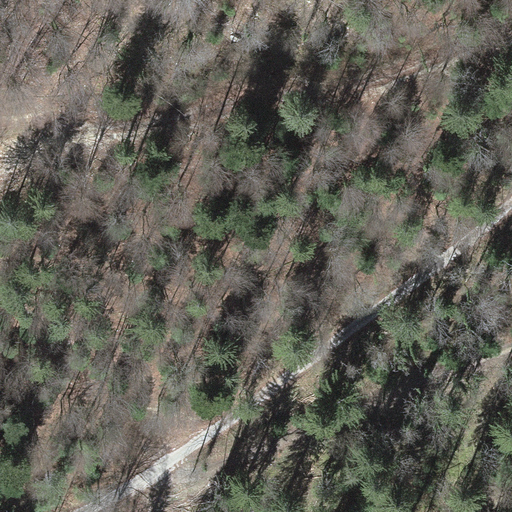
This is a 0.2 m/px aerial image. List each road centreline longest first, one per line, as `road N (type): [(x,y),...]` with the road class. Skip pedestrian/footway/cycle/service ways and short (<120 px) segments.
road 1 (track): [(511,193),(344,343),(94,511)]
road 2 (track): [(511,359),(310,435),(234,447),(214,436)]
